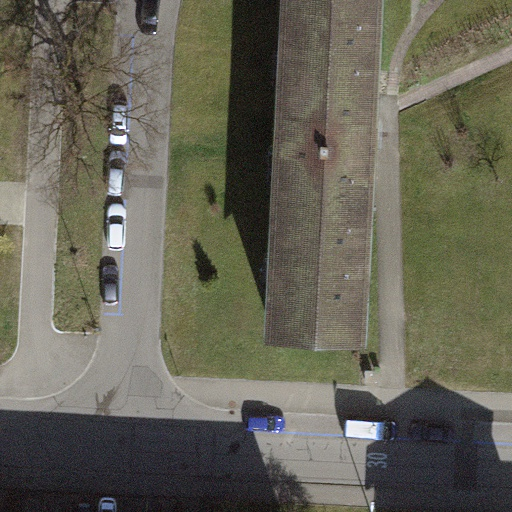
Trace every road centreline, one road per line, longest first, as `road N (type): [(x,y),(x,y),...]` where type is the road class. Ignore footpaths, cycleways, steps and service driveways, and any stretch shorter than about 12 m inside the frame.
road 1 (residential): [(128,440),(145,0)]
road 2 (residential): [(128,440),(511,468)]
road 3 (residential): [(0,433),(128,440)]
